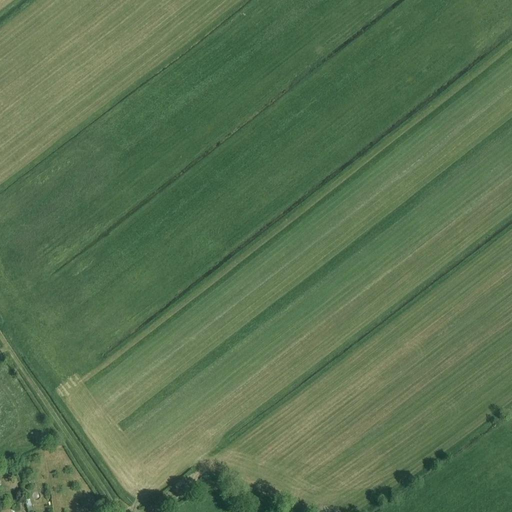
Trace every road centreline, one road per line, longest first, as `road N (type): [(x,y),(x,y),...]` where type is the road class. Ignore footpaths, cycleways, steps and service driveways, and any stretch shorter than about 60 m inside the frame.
road 1 (track): [(116,511),(0,334)]
road 2 (track): [(150,511),(199,486),(271,511)]
